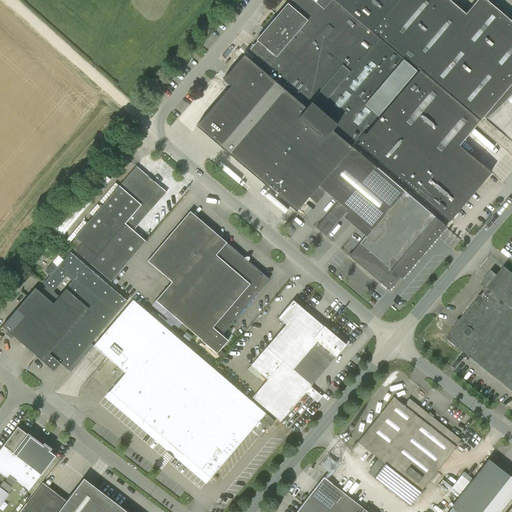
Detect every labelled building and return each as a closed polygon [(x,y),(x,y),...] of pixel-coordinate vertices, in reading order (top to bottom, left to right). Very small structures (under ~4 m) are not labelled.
[(229,88),(194,129),(293,213),(294,214),(296,212),(351,147),(357,140),(358,138),(363,132),(416,71),(415,70),(417,68),(420,70),(479,121),(482,118),(482,117),(511,82),(511,22),(485,0),(476,0),(465,14),(448,0),(291,0),(279,14),(276,19),(261,35),(253,45),(253,44),(250,48),(249,49),(257,56),(251,63),(243,56),(222,81),(229,88)] [(359,141),(357,144),(449,222),(454,215),(453,214),(484,178),(485,179),(491,173),(458,145),(479,121),(420,70),(366,134),(363,132),(358,138),(357,140),(359,141)] [(319,186),(309,197),(316,204),(326,192),(337,202),(332,208),(341,217),(347,210),(362,223),(356,230),(364,236),(347,255),(349,256),(389,290),(389,291),(400,278),(400,277),(398,276),(401,273),(442,225),(443,224),(377,168),(352,147),(319,186)] [(146,241),(133,230),(166,192),(136,166),(75,237),(82,243),(75,251),(111,282),(146,241)] [(227,340),(221,335),(269,279),(190,212),(147,261),(171,282),(155,300),(216,353),(227,340)] [(324,217),(315,228),(325,236),(334,226),(324,217)] [(4,329),(3,331),(5,333),(7,335),(9,333),(53,371),(60,363),(67,370),(126,301),(70,253),(57,268),(52,264),(45,272),(50,276),(43,284),(45,286),(40,292),(34,288),(1,326),(4,329)] [(511,272),(504,266),(480,296),(479,295),(445,338),(511,391),(511,272)] [(109,392),(210,478),(256,424),(265,413),(132,299),(93,345),(108,358),(125,373),(109,392)] [(277,318),(285,325),(250,365),(246,370),(257,379),(261,374),(267,380),(252,398),(280,422),(305,392),(307,394),(312,388),(310,386),(345,345),(323,326),(293,301),(277,318)] [(192,338),(186,333),(180,339),(186,344),(192,338)] [(393,397),(357,442),(384,463),(374,476),(373,477),(410,506),(454,449),(456,447),(455,446),(460,440),(432,417),(433,416),(429,413),(428,414),(408,399),(403,405),(393,397)] [(88,414),(108,431),(116,422),(96,405),(88,414)] [(265,414),(261,419),(270,427),(274,422),(265,414)] [(0,511),(10,511),(55,456),(48,451),(49,449),(44,444),(42,446),(17,427),(0,448),(0,511)] [(447,511),(499,511),(509,500),(511,495),(511,478),(489,460),(447,511)] [(367,511),(331,484),(323,478),(296,511),(367,511)] [(126,511),(83,479),(66,501),(44,483),(28,504),(26,503),(19,511),(126,511)]
